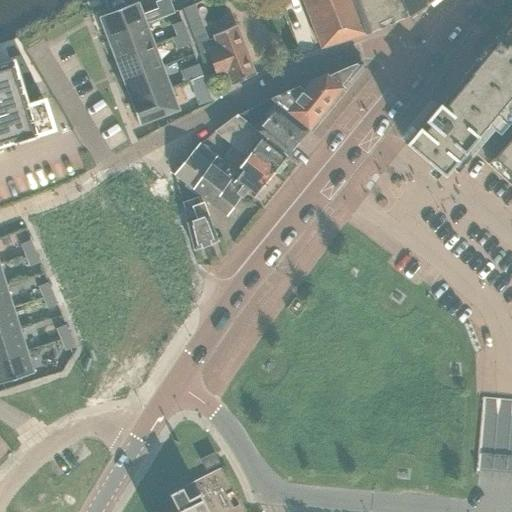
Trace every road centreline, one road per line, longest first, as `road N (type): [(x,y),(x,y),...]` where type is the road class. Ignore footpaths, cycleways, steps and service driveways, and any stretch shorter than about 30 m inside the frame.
road 1 (residential): [(474,511),(268,493),(216,413),(176,382)]
road 2 (residential): [(417,73),(382,48),(355,50),(209,111),(109,166)]
road 3 (residential): [(511,381),(490,306),(396,224)]
road 4 (residential): [(209,333),(109,166)]
road 5 (secondary): [(209,333),(326,182)]
road 6 (secondary): [(93,511),(176,382)]
road 7 (residential): [(35,45),(109,166)]
